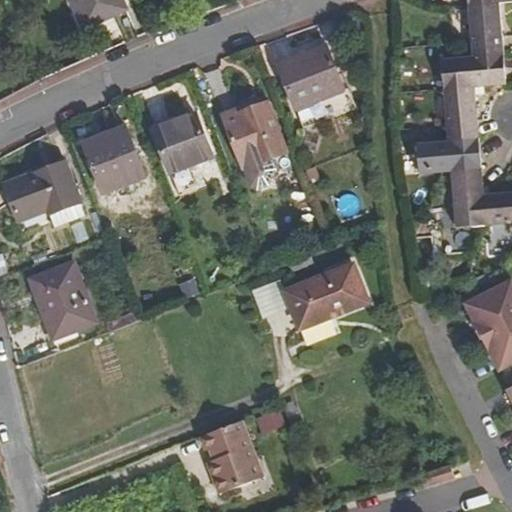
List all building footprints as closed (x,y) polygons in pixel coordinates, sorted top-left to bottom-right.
[(121,0),(72,0),(85,29),(127,11),(121,0)] [(499,4),(469,8),(472,44),(473,57),(504,54),(499,4)] [(345,98),(342,91),(325,47),(278,65),(298,117),(345,98)] [(444,91),(476,88),(506,86),(504,54),(473,57),(442,60),(444,91)] [(476,88),(444,91),(447,131),(448,143),(480,140),(476,88)] [(345,98),(298,117),(302,129),(355,108),(348,89),(342,91),(345,98)] [(238,108),(222,115),(243,168),(250,187),(256,190),(268,185),(276,169),(271,158),(286,152),(266,101),(239,112),(238,108)] [(195,114),(151,131),(169,174),(212,158),(195,114)] [(125,127),(84,144),(103,194),(145,179),(125,127)] [(480,140),(448,143),(419,145),(420,175),(440,174),(451,173),(483,171),(480,140)] [(65,163),(5,184),(18,222),(47,211),(49,215),(80,204),(65,163)] [(456,229),(488,226),(485,195),(483,171),(451,173),(456,229)] [(488,226),(511,224),(511,192),(485,195),(488,226)] [(80,204),(49,215),(55,231),(85,219),(80,204)] [(43,315),(52,341),(97,324),(75,266),(30,282),(43,315)] [(353,267),(286,294),(300,330),(301,330),(308,347),(336,336),(329,318),(367,303),(353,267)] [(511,364),(511,281),(511,280),(465,304),(471,315),(475,323),(473,324),(481,339),(482,338),(493,359),(499,371),(511,364)] [(45,343),(52,341),(43,315),(36,318),(45,343)] [(280,409),(266,414),(271,430),(286,424),(280,409)] [(220,493),(255,478),(249,460),(258,456),(245,419),(203,436),(207,449),(212,448),(215,459),(209,462),(220,493)] [(265,475),(258,456),(249,460),(255,478),(265,475)]
